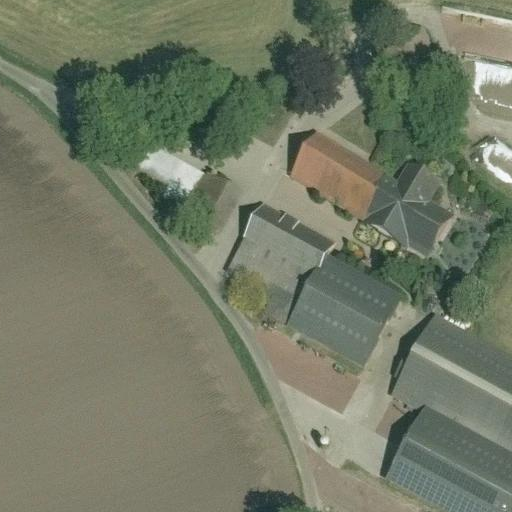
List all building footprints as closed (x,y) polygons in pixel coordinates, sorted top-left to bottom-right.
[(321,124),(289,181),(438,264),(470,207),(321,124)] [(212,234),(219,222),(222,224),(239,193),(159,148),(141,179),(174,197),(168,208),(212,234)] [(266,213),(231,272),(301,312),(288,335),(372,383),(410,317),(331,272),(341,256),(266,213)] [(511,356),(435,318),(394,400),(511,458),(511,356)] [(511,511),(511,464),(425,418),(389,486),(438,511),(511,511)]
